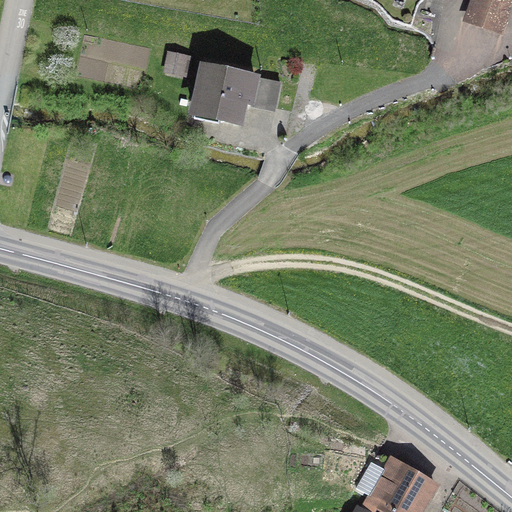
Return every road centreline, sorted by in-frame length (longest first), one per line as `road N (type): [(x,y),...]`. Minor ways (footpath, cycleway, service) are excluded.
road 1 (tertiary): [(0,248),(182,297),(292,343),(428,428),(511,496)]
road 2 (track): [(511,328),(361,267),(274,257),(195,273)]
